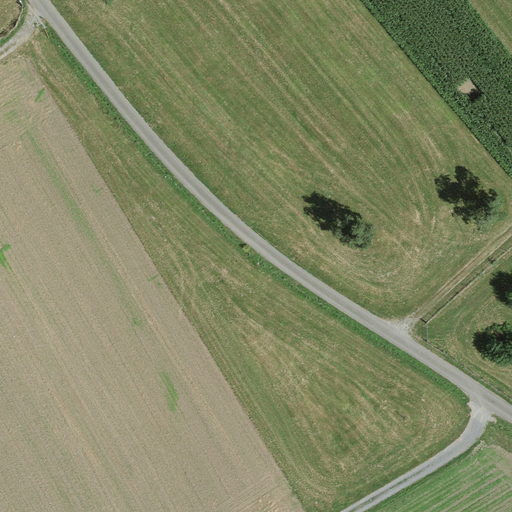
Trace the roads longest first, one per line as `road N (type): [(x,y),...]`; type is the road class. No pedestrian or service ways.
road 1 (track): [(45,14),(174,171),(277,268),(481,400)]
road 2 (track): [(481,400),(460,439),(342,511)]
road 3 (track): [(385,338),(511,231)]
